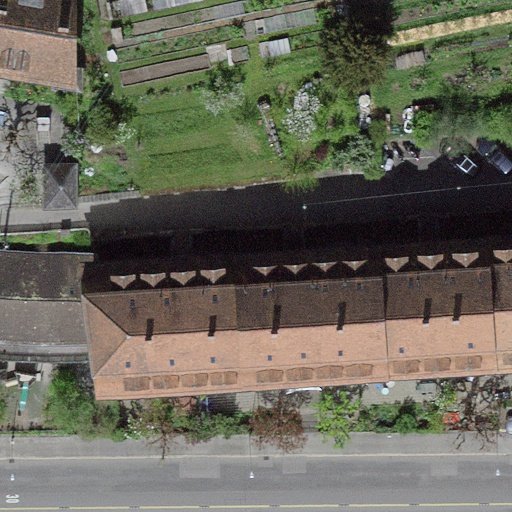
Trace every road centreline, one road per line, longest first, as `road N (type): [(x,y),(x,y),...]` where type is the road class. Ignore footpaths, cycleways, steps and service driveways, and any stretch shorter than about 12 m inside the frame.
road 1 (residential): [(511,488),(0,493)]
road 2 (residential): [(92,214),(511,181)]
